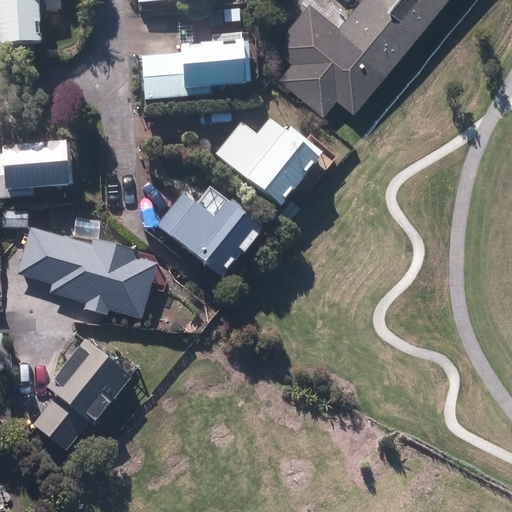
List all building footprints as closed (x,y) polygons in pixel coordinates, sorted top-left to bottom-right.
[(0,0),(0,59),(21,59),(20,48),(39,48),(38,16),(56,16),(55,0),(0,0)] [(322,16),(310,6),(277,48),(295,72),(283,86),(323,118),(336,101),(355,116),(447,0),(362,0),(339,29),(332,23),(339,15),(329,6),(322,16)] [(211,17),(211,38),(241,37),(241,16),(211,17)] [(141,62),(144,105),(210,99),(210,92),(245,90),(242,46),(181,50),(182,59),(141,62)] [(217,158),(280,210),(319,164),(317,162),(321,158),(289,132),(286,137),(269,123),(256,139),(242,128),(217,158)] [(0,160),(0,202),(34,201),(33,192),(65,191),(63,148),(4,152),(5,160),(0,160)] [(158,229),(222,281),(259,237),(256,235),(262,228),(233,204),(227,211),(208,195),(196,209),(183,199),(158,229)] [(280,218),(290,225),(301,211),(290,204),(280,218)] [(10,230),(27,230),(27,217),(10,216),(10,230)] [(105,313),(141,323),(155,269),(137,264),(139,258),(93,245),(92,249),(30,231),(18,279),(53,289),(51,298),(86,307),(84,313),(104,318),(105,313)] [(33,430),(66,455),(89,425),(94,429),(131,382),(84,345),(47,392),(57,399),(33,430)] [(257,493),(225,382),(170,397),(202,509),(257,493)] [(162,486),(138,455),(119,469),(143,500),(162,486)]
